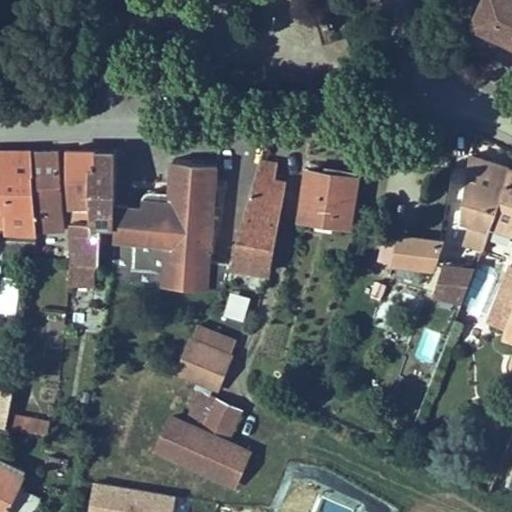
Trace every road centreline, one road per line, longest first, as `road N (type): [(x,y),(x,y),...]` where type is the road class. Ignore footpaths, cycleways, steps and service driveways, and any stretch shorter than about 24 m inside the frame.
road 1 (unclassified): [(423,106),(380,120),(113,125)]
road 2 (residential): [(136,0),(113,88),(113,125)]
